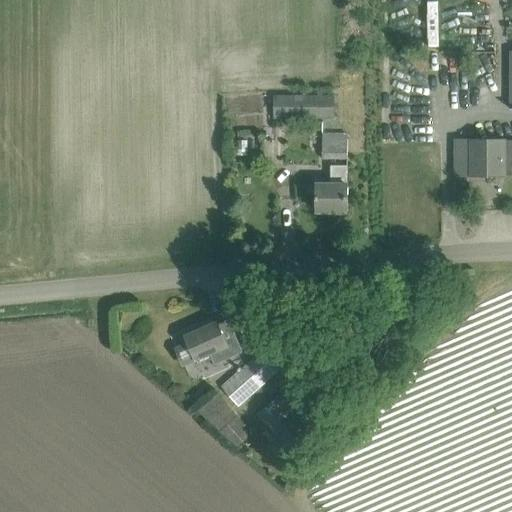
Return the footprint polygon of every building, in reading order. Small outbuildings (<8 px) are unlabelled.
[(274,90),(274,117),(335,117),(335,94),(304,94),(304,90),(274,90)] [(323,158),(348,158),(349,132),(324,132),(323,158)] [(455,140),(455,176),(504,176),(505,140),(473,140),(455,140)] [(318,211),(349,211),(349,165),(333,165),(333,183),(318,183),(318,211)] [(190,342),(177,348),(185,367),(198,361),(198,362),(209,357),(213,366),(243,352),(229,321),(220,325),(218,321),(186,335),(190,342)] [(299,343),(291,350),(300,358),(307,351),(299,343)] [(223,385),(240,405),(285,365),(269,346),(223,385)] [(308,383),(299,391),(306,401),(316,393),(308,383)] [(219,433),(236,447),(248,436),(235,420),(239,416),(218,391),(198,409),(219,433)] [(279,395),(258,413),(289,450),(310,433),(279,395)]
